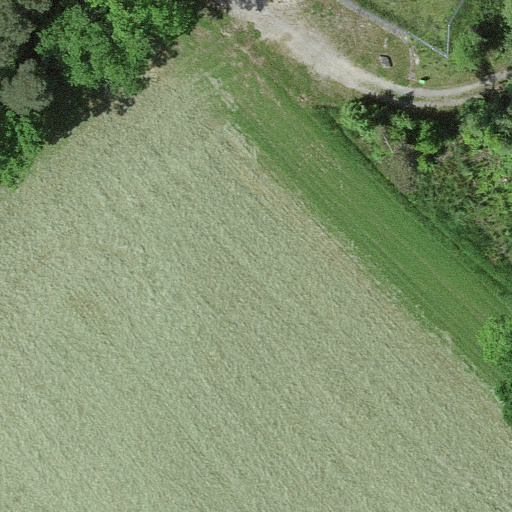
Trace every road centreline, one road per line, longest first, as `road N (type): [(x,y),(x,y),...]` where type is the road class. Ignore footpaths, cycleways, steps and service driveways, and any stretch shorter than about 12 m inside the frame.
road 1 (track): [(342,66),(387,95),(446,100),(511,75)]
road 2 (unclassified): [(0,105),(99,0)]
